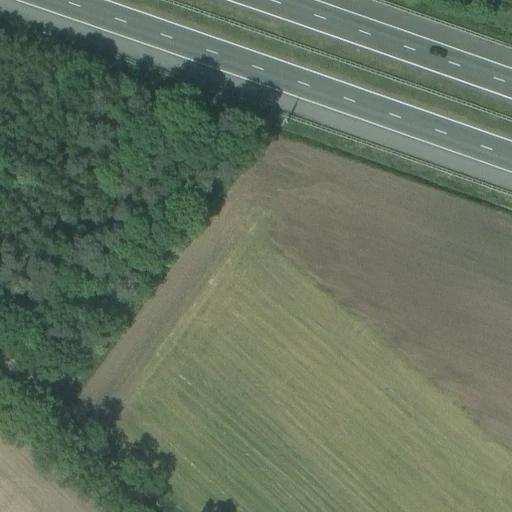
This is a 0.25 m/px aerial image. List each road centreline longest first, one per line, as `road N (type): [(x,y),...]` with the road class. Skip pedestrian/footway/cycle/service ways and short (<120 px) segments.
road 1 (motorway): [(62,0),(511,157)]
road 2 (motorway): [(511,78),(285,0)]
road 3 (track): [(0,342),(169,511)]
